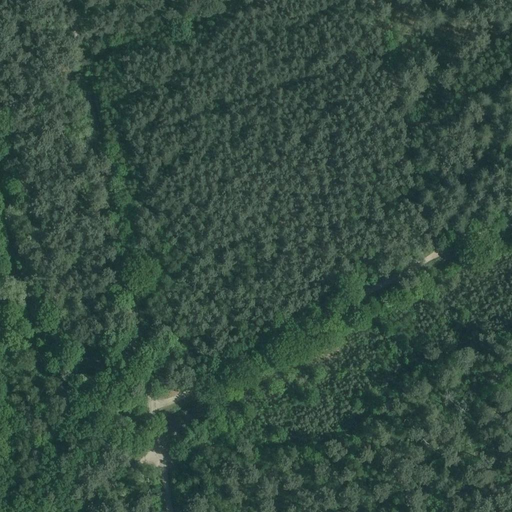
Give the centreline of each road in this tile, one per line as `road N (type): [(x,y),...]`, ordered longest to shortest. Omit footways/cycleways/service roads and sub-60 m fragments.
road 1 (track): [(76,0),(150,406)]
road 2 (track): [(454,246),(158,404)]
